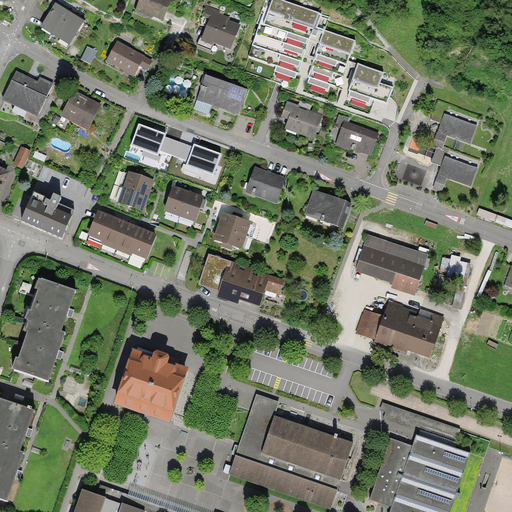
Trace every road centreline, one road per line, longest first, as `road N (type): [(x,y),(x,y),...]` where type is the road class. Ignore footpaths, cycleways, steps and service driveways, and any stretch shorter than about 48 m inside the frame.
road 1 (residential): [(10,39),(134,105),(511,242)]
road 2 (residential): [(511,412),(15,236)]
